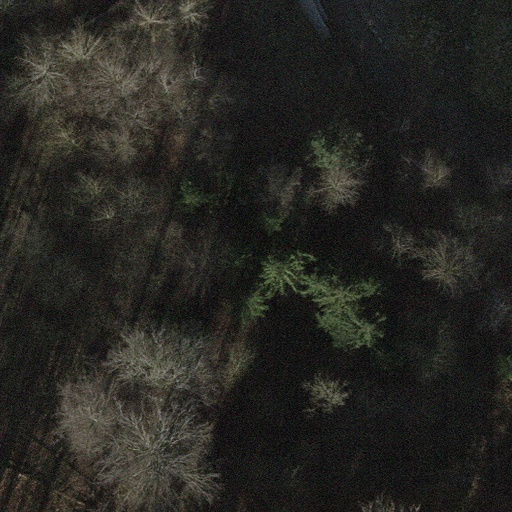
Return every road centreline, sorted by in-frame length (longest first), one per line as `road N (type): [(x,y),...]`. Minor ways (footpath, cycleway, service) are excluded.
road 1 (motorway): [(0,376),(511,57)]
road 2 (track): [(511,146),(396,93),(339,0)]
road 3 (motorway): [(0,82),(161,0)]
